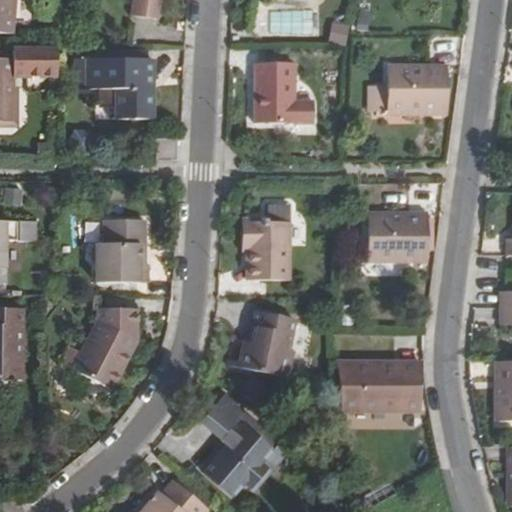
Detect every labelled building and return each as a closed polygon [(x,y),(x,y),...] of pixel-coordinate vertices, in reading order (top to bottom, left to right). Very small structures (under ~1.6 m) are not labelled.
[(0,0),(0,34),(9,35),(12,0),(0,0)] [(134,0),(132,18),(158,22),(160,0),(134,0)] [(347,44),(347,24),(330,23),(329,43),(347,44)] [(101,55),(101,63),(146,63),(146,52),(126,51),(126,55),(101,55)] [(0,123),(10,124),(11,62),(0,61),(0,123)] [(16,62),(11,62),(10,124),(0,123),(0,128),(16,129),(16,62)] [(92,93),(92,63),(83,63),(82,93),(92,93)] [(101,63),(92,63),(92,93),(118,94),(118,121),(151,122),(151,63),(146,63),(101,63)] [(293,63),(256,63),(254,123),(312,124),(312,101),(292,102),(293,63)] [(387,88),(387,111),(387,117),(447,116),(447,66),(388,66),(387,88)] [(378,111),(387,111),(387,88),(378,88),(378,111)] [(68,144),(85,148),(89,131),(72,127),(68,144)] [(154,142),(154,162),(174,162),(174,142),(154,142)] [(267,224),(289,225),(292,225),(292,205),(290,202),(284,202),(284,205),(272,204),(272,202),(267,202),(265,204),(264,219),(267,219),(267,224)] [(428,214),(368,214),(369,265),(428,265),(428,214)] [(0,283),(18,284),(19,241),(43,241),(43,222),(0,222),(0,283)] [(138,247),(144,247),(144,223),(104,223),(104,245),(96,245),(96,248),(91,249),(91,256),(96,259),(96,283),(147,283),(147,266),(145,266),(139,266),(138,247)] [(289,225),(248,224),(247,250),(247,254),(253,255),(253,282),(288,282),(289,225)] [(511,292),(509,292),(501,292),(500,309),(511,308),(511,292)] [(338,305),(339,326),(353,325),(352,305),(338,305)] [(511,308),(500,309),(500,326),(511,325),(511,308)] [(0,382),(22,382),(22,311),(0,311),(0,382)] [(126,311),(96,311),(95,324),(79,356),(71,372),(109,392),(128,359),(124,357),(131,343),(135,345),(134,311),(126,311)] [(240,363),(238,369),(287,379),(293,351),(288,350),(294,320),(256,313),(253,328),(258,329),(255,343),(250,342),(244,341),(240,363)] [(258,329),(253,328),(250,342),(255,343),(258,329)] [(128,359),(135,345),(131,343),(124,357),(128,359)] [(71,372),(79,356),(68,350),(60,366),(71,372)] [(420,363),(361,362),(361,413),(420,413),(420,363)] [(511,422),(511,362),(496,362),(495,423),(511,422)] [(229,463),(223,458),(207,477),(237,503),(251,487),(256,492),(271,474),(266,470),(278,455),(254,435),(260,427),(227,400),(209,422),(230,439),(224,447),(235,456),(229,463)] [(209,422),(203,429),(224,447),(230,439),(209,422)] [(260,427),(254,435),(273,450),(271,437),(260,427)] [(224,447),(223,458),(229,463),(235,456),(224,447)] [(178,479),(175,483),(205,509),(208,504),(178,479)] [(205,509),(175,483),(172,482),(161,495),(157,492),(146,505),(140,511),(205,511),(207,511),(205,509)] [(140,511),(146,505),(141,501),(132,511),(140,511)]
